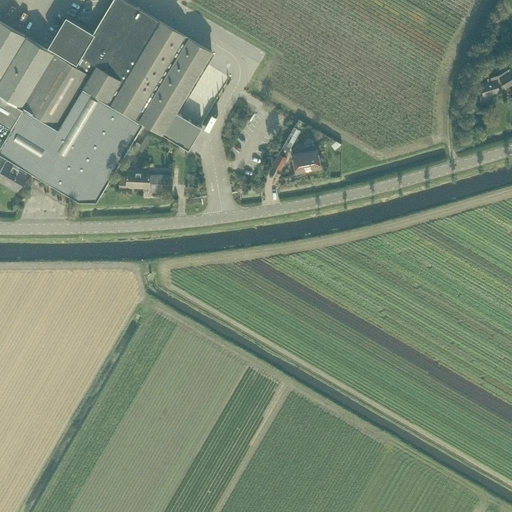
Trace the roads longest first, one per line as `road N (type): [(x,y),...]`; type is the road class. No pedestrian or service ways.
road 1 (unclassified): [(0,229),(223,218),(339,197),(511,149)]
road 2 (unknown): [(215,170),(243,161),(269,118),(233,91)]
